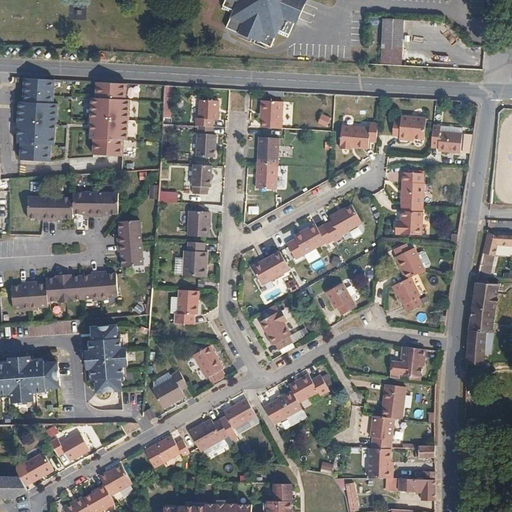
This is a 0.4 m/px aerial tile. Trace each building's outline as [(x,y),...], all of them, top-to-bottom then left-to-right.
[(222,0),(220,6),(231,11),(225,25),(270,44),(276,30),(287,34),(294,19),(291,18),(293,13),(298,15),(303,2),(300,0),(222,0)] [(380,46),(400,47),(401,18),(382,17),(380,46)] [(380,63),(399,64),(400,47),(380,46),(380,63)] [(55,78),(25,76),(24,100),(19,100),(18,120),(19,120),(18,141),(21,141),(21,158),(50,159),(51,143),(55,143),(56,122),(57,122),(58,101),(54,101),(55,78)] [(127,81),(96,80),(96,96),(92,96),(91,116),(92,116),(91,127),(91,136),(94,137),(93,152),(123,154),(124,138),(128,139),(129,118),(130,118),(130,97),(126,97),(127,81)] [(171,118),(172,84),(164,84),(164,99),(164,118),(171,118)] [(199,125),(213,125),(213,117),(218,118),(219,99),(201,98),(199,116),(197,116),(197,124),(199,125)] [(264,112),(264,118),(264,125),(282,127),(284,100),(262,98),(261,112),(264,112)] [(401,138),(408,139),(408,135),(415,136),(416,138),(426,138),(427,116),(402,114),(402,119),(394,119),(393,133),(401,134),(401,138)] [(370,139),(377,140),(379,122),(371,121),(371,126),(342,124),(341,147),(352,148),(352,145),(352,142),(370,143),(370,139)] [(434,124),(432,146),(440,146),(440,149),(462,151),(463,132),(442,130),(442,125),(434,124)] [(213,125),(199,125),(197,154),(215,155),(216,133),(214,133),(214,125),(213,125)] [(259,135),(258,162),(278,164),(280,136),(259,135)] [(278,164),(258,162),(257,186),(277,188),(278,164)] [(211,185),(212,164),(194,163),(193,184),(194,184),(193,191),(208,193),(209,185),(211,185)] [(404,171),(402,203),(424,204),(425,182),(424,182),(424,172),(404,171)] [(92,189),(69,188),(69,194),(23,192),(22,213),(32,214),(37,215),(37,216),(52,217),(53,216),(58,216),(58,215),(68,215),(68,210),(77,210),(77,211),(83,212),(83,213),(97,214),(97,212),(103,213),(103,211),(113,212),(114,190),(92,189)] [(161,191),(161,201),(178,202),(178,192),(161,191)] [(325,223),(335,241),(343,237),(341,233),(362,221),(352,203),(338,211),(337,210),(330,214),(332,219),(325,223)] [(424,204),(402,203),(402,219),(402,223),(397,223),(396,232),(422,233),(424,204)] [(258,213),(258,206),(247,205),(247,213),(258,213)] [(211,211),(190,209),(188,234),(209,235),(211,211)] [(122,253),(122,257),(123,267),(144,265),(140,220),(119,222),(120,232),(119,232),(119,237),(118,237),(119,253),(120,253),(122,253)] [(333,243),(335,241),(325,223),(319,227),(317,222),(304,230),(306,233),(297,238),(288,243),(297,258),(326,242),(327,243),(332,241),(333,243)] [(499,235),(488,229),(483,251),(496,254),(498,245),(511,245),(511,234),(499,234),(499,235)] [(306,233),(304,230),(295,234),(297,238),(306,233)] [(205,250),(205,241),(189,241),(189,249),(185,249),(183,274),(206,275),(207,265),(204,265),(205,260),(207,260),(208,250),(205,250)] [(408,278),(411,276),(416,274),(426,269),(415,246),(410,249),(407,242),(395,248),(398,254),(397,255),(408,278)] [(263,283),(290,268),(280,250),(252,265),(263,283)] [(176,259),(175,273),(182,273),(183,259),(176,259)] [(71,274),(57,275),(56,277),(46,278),(46,283),(37,284),(36,282),(21,283),(21,285),(11,286),(13,309),(23,309),(23,311),(40,309),(40,307),(48,307),(48,302),(58,301),(58,303),(73,302),(73,299),(93,298),(93,300),(108,299),(108,297),(118,297),(116,273),(106,274),(106,271),(91,273),(91,275),(71,276),(71,274)] [(291,274),(259,292),(267,305),(298,287),(291,274)] [(408,278),(395,284),(408,310),(422,303),(419,296),(421,295),(411,276),(408,278)] [(468,329),(469,329),(486,331),(493,332),(495,317),(487,316),(488,309),(496,310),(499,285),(501,285),(502,283),(500,283),(500,281),(498,281),(498,283),(489,282),(489,281),(487,281),(486,282),(477,282),(476,281),(475,281),(475,283),(477,284),(475,294),(474,294),(473,295),(475,296),(473,306),(472,306),(472,308),(471,318),(470,318),(470,320),(471,320),(470,327),(468,327),(468,329)] [(356,305),(343,282),(327,291),(335,307),(338,305),(343,313),(356,305)] [(196,313),(198,289),(179,288),(178,312),(176,312),(175,322),(193,323),(194,313),(196,313)] [(287,319),(282,309),(260,321),(273,343),(276,342),(280,349),(292,341),(289,335),(291,334),(284,321),(287,319)] [(487,316),(495,317),(496,310),(488,309),(487,316)] [(96,390),(121,390),(121,379),(123,379),(122,365),(127,365),(126,348),(121,348),(120,334),(117,334),(117,324),(113,324),(109,325),(92,326),(92,336),(90,336),(91,350),(91,358),(86,359),(87,367),(92,367),(93,381),(95,381),(96,390)] [(467,350),(485,352),(486,331),(469,329),(467,350)] [(194,350),(195,352),(207,346),(205,343),(194,350)] [(207,346),(195,352),(193,353),(206,377),(209,375),(213,382),(226,375),(222,368),(223,367),(211,344),(207,346)] [(426,349),(403,346),(402,362),(393,361),(392,372),(421,375),(423,358),(425,358),(426,349)] [(467,350),(467,363),(485,364),(485,352),(467,350)] [(8,361),(0,361),(0,392),(11,392),(11,401),(31,399),(31,391),(48,390),(48,388),(58,387),(56,362),(47,362),(46,359),(29,360),(28,355),(16,356),(17,361),(8,361)] [(163,407),(184,395),(182,388),(187,385),(178,369),(172,373),(173,376),(152,388),(163,407)] [(292,390),(299,402),(318,391),(320,394),(330,389),(321,374),(312,379),(309,373),(289,384),(292,390)] [(382,416),(394,417),(402,418),(406,386),(386,383),(385,390),(387,390),(385,406),(383,406),(382,416)] [(265,406),(274,423),(302,408),(299,402),(292,390),(265,406)] [(130,394),(130,410),(144,410),(144,394),(130,394)] [(220,418),(229,434),(232,439),(238,435),(233,427),(256,415),(255,413),(246,398),(224,410),(227,415),(220,418)] [(156,415),(151,407),(144,410),(145,412),(149,419),(156,415)] [(372,448),(391,449),(394,417),(382,416),(373,415),(371,436),(372,436),(372,448)] [(201,450),(229,434),(220,418),(214,422),(211,418),(189,430),(201,450)] [(57,437),(50,441),(58,455),(65,451),(70,460),(89,449),(79,432),(61,442),(57,437)] [(183,455),(190,451),(183,439),(176,443),(171,434),(144,450),(154,466),(181,452),(183,455)] [(419,448),(417,449),(417,457),(419,457),(419,458),(436,457),(436,445),(419,445),(419,448)] [(372,448),(370,448),(368,478),(393,477),(393,469),(390,469),(390,462),(391,449),(372,448)] [(16,468),(19,475),(25,485),(29,483),(53,469),(43,451),(24,462),(22,459),(15,463),(16,468)] [(321,471),(334,473),(335,463),(322,461),(321,471)] [(104,484),(109,493),(131,481),(122,464),(114,468),(115,470),(108,474),(108,472),(100,476),(104,484)] [(25,485),(19,475),(10,475),(0,474),(0,497),(14,497),(27,489),(25,485)] [(426,479),(424,478),(399,478),(399,490),(416,492),(416,494),(421,494),(421,500),(435,500),(436,479),(426,479)] [(292,511),(292,482),(274,482),(274,499),(267,500),(267,511),(292,511)] [(358,510),(353,483),(346,484),(351,511),(358,510)] [(83,498),(90,511),(96,511),(114,502),(109,493),(104,484),(97,488),(98,489),(83,498)] [(67,511),(90,511),(83,498),(82,496),(64,507),(67,511)] [(205,504),(164,505),(164,511),(252,511),(252,503),(205,503),(205,504)]
